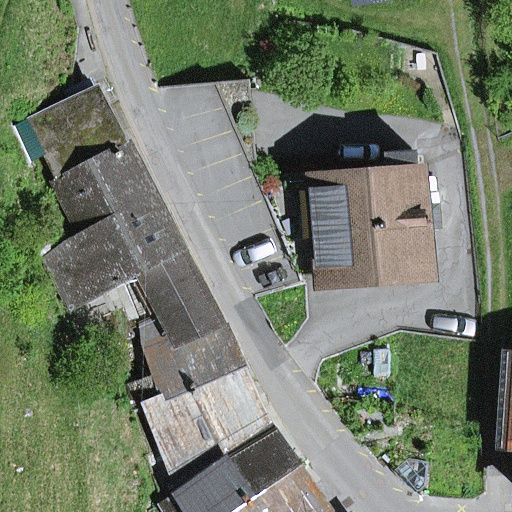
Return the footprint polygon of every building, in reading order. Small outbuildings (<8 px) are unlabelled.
[(255,164),(257,162),(250,81),(218,83),(255,164)] [(32,124),(91,246),(52,265),(74,310),(121,287),(142,330),(167,317),(174,330),(176,336),(215,319),(101,91),(32,124)] [(431,276),(427,227),(439,226),(438,208),(426,209),(423,173),(418,174),(417,156),(391,158),(392,175),(265,187),(301,273),(324,272),(325,284),(431,276)] [(174,330),(143,343),(166,396),(169,403),(240,374),(215,319),(176,336),(174,330)] [(209,449),(262,428),(240,374),(169,403),(166,396),(145,404),(162,444),(166,455),(185,447),(193,465),(206,460),(212,457),(209,449)] [(189,511),(237,511),(295,472),(268,433),(215,469),(178,495),(189,511)] [(174,473),(193,465),(185,447),(166,455),(174,473)] [(174,473),(178,495),(215,469),(206,460),(193,465),(174,473)] [(321,511),(322,511),(295,472),(237,511),(321,511)] [(170,511),(189,511),(178,495),(165,505),(170,511)]
